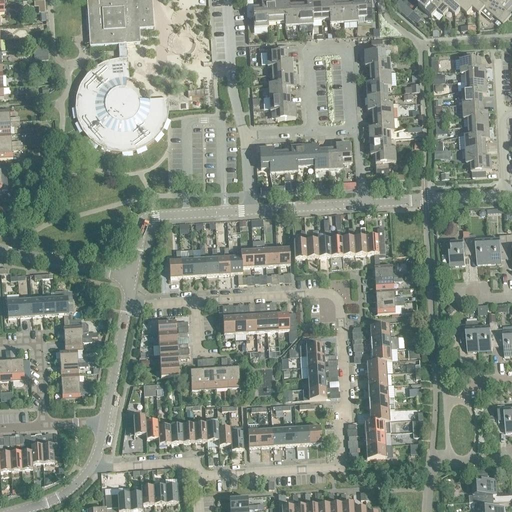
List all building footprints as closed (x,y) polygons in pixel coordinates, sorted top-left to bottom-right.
[(75,99),(75,109),(76,120),(77,123),(82,133),(89,141),(97,148),(101,150),(111,153),(121,154),(132,153),(135,152),(145,148),(154,142),(161,134),(163,130),(167,121),(168,110),(168,100),(148,102),(148,103),(139,104),(138,102),(138,101),(137,100),(137,98),(136,97),(135,96),(134,95),(133,94),(132,93),(130,92),(129,92),(128,91),(126,91),(125,90),(124,90),(124,80),(128,81),(127,60),(126,60),(125,46),(140,44),(139,30),(153,29),(153,18),(152,11),(145,11),(144,4),(144,0),(145,0),(85,0),(89,48),(118,46),(119,60),(107,63),(103,64),(94,69),(86,76),(80,85),(79,88),(75,99)] [(333,0),(319,1),(320,21),(329,21),(329,25),(343,24),(342,4),(333,5),(333,0)] [(350,0),(350,4),(342,4),(343,24),(357,23),(357,19),(365,19),(365,23),(372,22),(371,6),(370,0),(350,0)] [(431,19),(437,12),(436,12),(437,12),(430,6),(435,0),(424,0),(424,1),(423,0),(418,7),(431,19)] [(443,18),(449,12),(448,11),(442,6),(447,0),(435,0),(430,6),(437,12),(436,12),(437,12),(443,18)] [(455,17),(460,11),(460,10),(454,5),(458,0),(447,0),(442,6),(448,11),(449,12),(455,17)] [(467,16),(472,10),(466,4),(469,0),(458,0),(454,5),(460,10),(460,11),(467,16)] [(479,16),(481,13),(484,9),(478,3),(480,0),(469,0),(466,4),(472,10),(479,16)] [(484,9),(481,13),(490,21),(493,17),(502,25),(511,16),(502,7),(504,4),(499,0),(480,0),(478,3),(484,9)] [(306,6),(297,7),(298,27),(312,26),(312,22),(320,21),(319,1),(305,2),(306,6)] [(400,1),(394,8),(407,19),(413,13),(400,1)] [(44,2),(33,3),(34,9),(38,8),(38,15),(45,14),(44,2)] [(288,3),(275,4),(276,24),(284,24),(284,28),(298,27),(297,7),(289,7),(288,3)] [(276,24),(275,4),(260,5),(261,9),(252,10),(253,30),(268,29),(267,25),(276,24)] [(413,13),(407,19),(415,27),(421,20),(413,13)] [(46,40),(33,40),(33,50),(46,50),(46,40)] [(369,68),(369,76),(389,75),(388,61),(384,61),(383,46),(382,46),(371,47),(370,47),(371,53),(363,53),(364,68),(369,68)] [(47,50),(34,51),(34,63),(48,62),(47,50)] [(271,69),(272,77),(292,76),(291,62),(287,62),(286,53),(266,54),(267,69),(271,69)] [(465,76),(466,84),(486,83),(485,69),(481,69),(480,60),(460,62),(461,76),(465,76)] [(365,85),(366,99),(386,97),(386,89),(390,89),(389,75),(369,76),(370,84),(365,85)] [(268,86),(269,99),(289,98),(289,90),(293,90),(292,76),(272,77),(272,85),(268,86)] [(462,93),(463,107),(483,106),(482,97),(487,97),(486,83),(466,84),(466,93),(462,93)] [(419,86),(410,87),(410,95),(419,95),(419,86)] [(371,112),(372,121),(392,120),(391,106),(387,106),(386,97),(366,99),(367,113),(371,112)] [(289,98),(269,99),(270,113),(274,113),(275,122),(295,121),(294,106),(290,107),(289,98)] [(468,120),(468,129),(489,128),(488,114),(483,114),(483,106),(463,107),(463,121),(468,120)] [(0,112),(0,124),(19,124),(19,119),(9,120),(9,112),(0,112)] [(368,129),(369,143),(389,142),(389,134),(393,133),(392,120),(372,121),(372,129),(368,129)] [(0,124),(0,136),(10,136),(10,129),(19,128),(19,124),(0,124)] [(464,138),(465,151),(486,150),(485,142),(490,142),(489,128),(468,129),(469,137),(464,138)] [(0,136),(0,148),(20,148),(20,143),(11,144),(10,136),(0,136)] [(370,157),(374,157),(375,172),(388,171),(388,165),(395,165),(394,150),(390,150),(389,142),(369,143),(370,157)] [(335,151),(326,151),(328,172),(342,171),(341,166),(350,166),(349,146),(335,146),(335,151)] [(0,161),(12,160),(11,153),(21,152),(20,148),(0,148),(0,161)] [(290,154),(282,154),(283,174),(297,174),(297,169),(305,169),(304,148),(290,149),(290,154)] [(318,148),(304,148),(305,169),(314,168),(314,172),(328,172),(326,151),(318,152),(318,148)] [(283,174),(282,154),(273,155),(273,150),(259,151),(260,171),(269,171),(269,175),(283,174)] [(486,150),(465,151),(466,165),(471,165),(471,174),(472,174),(472,180),(486,179),(486,173),(491,173),(491,158),(486,159),(486,150)] [(306,185),(295,186),(296,194),(306,194),(306,185)] [(342,258),(354,258),(353,240),(353,238),(352,230),(348,231),(348,240),(341,241),(342,258)] [(354,258),(366,257),(365,239),(364,237),(365,237),(364,230),(360,230),(360,239),(353,240),(354,258)] [(373,257),(374,268),(379,268),(378,261),(378,260),(385,259),(383,230),(376,231),(377,235),(374,235),(372,239),(365,239),(366,257),(373,257)] [(330,259),(342,258),(341,241),(341,238),(340,231),(336,231),(336,241),(329,241),(330,259)] [(318,260),(330,259),(329,241),(329,239),(328,232),(324,232),(324,242),(317,242),(318,260)] [(294,261),(306,261),(305,243),(305,241),(304,233),(300,234),(300,243),(293,243),(294,261)] [(306,261),(318,260),(317,242),(317,240),(316,233),(312,233),(312,242),(305,243),(306,261)] [(500,253),(507,253),(506,244),(506,237),(499,238),(499,242),(488,242),(489,266),(501,265),(500,253)] [(464,255),(470,255),(469,239),(463,240),(462,240),(462,244),(451,245),(451,252),(449,252),(450,268),(465,267),(464,255)] [(477,267),(489,266),(488,242),(476,243),(476,239),(469,239),(470,255),(476,254),(477,267)] [(218,278),(230,277),(228,259),(228,257),(228,254),(228,250),(223,250),(224,260),(216,260),(218,278)] [(288,250),(276,251),(277,269),(289,268),(288,250)] [(194,279),(206,279),(204,261),(204,259),(204,251),(199,252),(200,261),(192,261),(194,279)] [(206,279),(218,278),(216,260),(216,258),(216,251),(211,251),(212,260),(204,261),(206,279)] [(276,251),(264,252),(265,269),(277,269),(276,251)] [(182,280),(194,279),(192,261),(192,259),(192,252),(187,252),(188,262),(180,262),(182,280)] [(240,253),(240,259),(241,271),(253,270),(252,252),(240,253)] [(264,252),(252,252),(253,270),(265,269),(264,252)] [(169,281),(182,280),(180,262),(180,260),(180,253),(175,253),(176,262),(168,263),(169,281)] [(228,259),(230,277),(237,277),(238,287),(243,287),(242,280),(241,276),(242,276),(241,271),(240,259),(228,259)] [(373,268),(374,281),(401,279),(401,274),(392,275),(391,267),(379,268),(374,268),(373,268)] [(374,281),(375,293),(393,291),(392,284),(402,284),(401,279),(374,281)] [(375,293),(376,305),(403,303),(403,298),(393,299),(393,291),(375,293)] [(63,317),(64,329),(68,329),(68,322),(67,317),(68,317),(66,293),(54,294),(54,300),(55,318),(63,317)] [(43,319),(55,318),(54,300),(42,301),(43,319)] [(19,320),(31,319),(30,301),(18,302),(19,320)] [(31,319),(43,319),(42,301),(30,301),(31,319)] [(7,321),(19,320),(18,302),(6,303),(7,321)] [(403,303),(376,305),(376,317),(394,316),(394,308),(403,307),(403,303)] [(266,316),(265,316),(266,334),(277,334),(276,316),(270,316),(269,305),(265,306),(265,313),(266,316)] [(255,317),(256,335),(266,334),(265,316),(259,317),(259,306),(254,306),(254,314),(255,314),(255,317)] [(244,318),(245,336),(256,335),(255,317),(248,317),(248,307),(243,307),(244,315),(244,314),(244,318)] [(450,307),(446,312),(450,316),(455,311),(450,307)] [(234,336),(233,318),(227,319),(226,308),(222,308),(222,316),(222,319),(223,337),(234,336)] [(233,318),(234,336),(245,336),(244,318),(238,318),(237,308),(232,308),(233,315),(233,318)] [(488,314),(488,308),(479,308),(479,318),(485,317),(485,314),(488,314)] [(287,315),(276,316),(277,334),(288,333),(288,332),(295,332),(295,327),(288,328),(287,315)] [(157,325),(158,336),(176,335),(175,329),(187,328),(187,324),(178,324),(175,324),(157,325)] [(63,341),(91,340),(97,339),(96,334),(91,335),(87,335),(87,327),(85,325),(80,325),(81,328),(68,329),(64,329),(63,329),(63,341)] [(491,340),(497,340),(496,331),(497,331),(496,325),(489,325),(489,329),(478,330),(479,353),(492,353),(491,340)] [(369,328),(370,341),(389,339),(389,327),(369,328)] [(467,354),(479,353),(478,330),(466,331),(466,327),(459,327),(460,342),(466,342),(467,354)] [(496,331),(497,340),(497,347),(503,346),(504,359),(511,358),(511,334),(503,335),(503,331),(497,331),(496,331)] [(158,336),(158,347),(176,346),(176,340),(186,339),(186,334),(179,335),(176,335),(158,336)] [(370,341),(371,353),(390,351),(396,351),(395,339),(389,339),(370,341)] [(63,341),(64,353),(77,353),(82,352),(82,345),(91,344),(91,340),(63,341)] [(300,359),(306,359),(323,358),(323,347),(310,347),(310,340),(305,340),(306,348),(305,348),(299,349),(300,359)] [(158,347),(159,358),(177,357),(177,351),(187,350),(187,345),(179,346),(176,346),(158,347)] [(371,353),(371,364),(385,364),(391,364),(390,351),(371,353)] [(418,351),(408,351),(408,361),(419,360),(418,351)] [(14,352),(9,353),(11,383),(30,382),(29,362),(15,363),(14,352)] [(5,364),(0,363),(0,383),(11,383),(9,353),(5,353),(5,364)] [(59,353),(59,366),(87,364),(86,359),(77,360),(77,353),(64,353),(59,353)] [(159,358),(160,369),(177,368),(177,361),(188,361),(187,356),(180,357),(177,357),(159,358)] [(306,359),(306,370),(324,369),(324,362),(336,362),(335,357),(328,357),(328,358),(323,358),(306,359)] [(230,359),(225,360),(227,390),(239,389),(238,369),(230,370),(230,359)] [(221,371),(214,371),(215,391),(227,390),(225,360),(220,360),(221,371)] [(203,391),(201,361),(197,361),(197,372),(189,373),(191,392),(203,391)] [(206,361),(201,361),(203,391),(215,391),(214,371),(206,371),(206,361)] [(59,366),(60,378),(78,377),(78,369),(87,369),(87,364),(59,366)] [(366,364),(366,377),(386,376),(385,364),(371,364),(366,364)] [(414,366),(406,367),(406,374),(414,374),(414,366)] [(177,368),(160,369),(160,380),(170,379),(170,383),(178,383),(177,379),(178,379),(177,368)] [(306,370),(307,380),(325,379),(324,373),(336,372),(336,368),(329,368),(324,369),(306,370)] [(366,377),(367,389),(387,388),(386,376),(366,377)] [(60,378),(61,390),(88,388),(88,383),(78,384),(78,377),(60,378)] [(307,380),(308,391),(325,390),(325,384),(337,383),(337,379),(329,379),(325,380),(325,379),(307,380)] [(88,388),(61,390),(62,402),(80,401),(79,393),(88,392),(88,388)] [(367,389),(368,401),(387,400),(387,388),(367,389)] [(325,390),(308,391),(302,392),(303,403),(326,401),(326,395),(338,394),(337,389),(330,390),(325,390)] [(368,401),(369,413),(388,412),(387,400),(368,401)] [(511,434),(511,410),(504,411),(504,407),(497,408),(498,423),(505,423),(505,435),(511,434)] [(369,413),(369,424),(369,425),(383,424),(389,424),(388,412),(369,413)] [(133,438),(145,437),(146,437),(145,424),(145,419),(132,420),(132,421),(133,429),(128,430),(129,437),(133,437),(133,438)] [(421,423),(412,423),(412,434),(422,434),(421,423)] [(146,442),(158,441),(158,442),(157,429),(157,424),(145,424),(146,437),(145,437),(146,442)] [(364,425),(364,437),(384,436),(390,435),(390,424),(389,424),(383,424),(369,425),(369,424),(364,425)] [(194,445),(206,444),(205,426),(193,427),(194,445)] [(206,444),(218,443),(217,431),(218,431),(217,426),(205,426),(206,444)] [(182,446),(194,445),(193,427),(181,428),(182,446)] [(158,447),(170,446),(169,428),(157,429),(158,442),(158,441),(158,447)] [(170,446),(182,446),(181,428),(169,428),(170,446)] [(319,428),(307,429),(308,447),(321,446),(319,428)] [(307,429),(295,430),(296,448),(308,447),(307,429)] [(218,449),(230,448),(230,436),(230,430),(218,431),(217,431),(218,443),(218,449)] [(230,448),(231,454),(243,453),(242,430),(230,430),(230,436),(230,448)] [(295,430),(283,431),(284,449),(296,448),(295,430)] [(271,431),(259,432),(260,450),(272,449),(271,431)] [(283,431),(271,431),(272,449),(284,449),(283,431)] [(260,450),(259,432),(247,433),(248,451),(260,450)] [(364,437),(365,449),(385,448),(384,436),(364,437)] [(42,448),(41,448),(42,466),(54,465),(52,447),(46,448),(45,437),(41,437),(41,445),(42,448)] [(30,449),(31,454),(32,466),(42,466),(41,448),(35,448),(34,438),(30,438),(30,445),(31,445),(31,449),(30,449)] [(385,448),(365,449),(366,462),(391,460),(390,448),(385,448)] [(31,454),(20,455),(21,473),(32,472),(32,466),(31,454)] [(9,455),(0,456),(0,473),(10,473),(9,455)] [(20,455),(9,455),(10,473),(21,473),(20,455)] [(469,505),(476,504),(484,503),(484,497),(496,496),(495,482),(479,482),(479,485),(472,485),(473,497),(468,497),(469,505)] [(177,487),(165,488),(166,506),(178,505),(177,487)] [(165,488),(153,489),(154,507),(166,506),(165,488)] [(140,489),(141,495),(142,507),(154,507),(153,489),(140,489)] [(105,497),(105,509),(117,508),(117,509),(118,509),(117,511),(129,511),(129,495),(105,497)] [(141,495),(129,495),(129,511),(142,511),(142,507),(141,495)] [(317,511),(329,511),(329,506),(321,507),(321,495),(316,495),(317,503),(317,507),(317,511)] [(305,511),(317,511),(317,507),(310,508),(309,496),(304,496),(305,503),(305,508),(305,511)] [(329,511),(341,511),(341,506),(333,506),(333,496),(328,496),(329,503),(329,506),(329,511)] [(341,511),(353,511),(353,510),(354,510),(353,505),(345,505),(345,496),(340,496),(341,504),(341,506),(341,511)] [(280,511),(293,511),(293,509),(285,509),(285,497),(280,498),(281,505),(281,509),(280,511)] [(293,511),(305,511),(305,508),(297,508),(297,497),(292,497),(293,504),(293,509),(293,511)] [(229,501),(229,511),(244,511),(247,511),(249,511),(257,511),(257,507),(247,507),(247,500),(229,501)] [(480,510),(480,511),(504,511),(504,508),(492,509),(491,503),(484,503),(476,504),(476,511),(480,510)]
